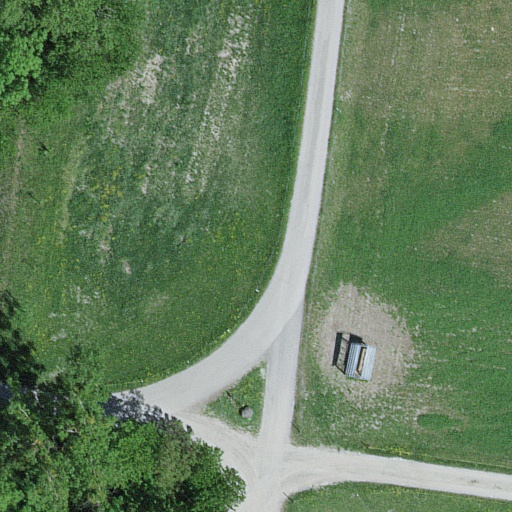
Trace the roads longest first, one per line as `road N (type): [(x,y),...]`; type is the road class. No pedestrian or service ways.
road 1 (track): [(270,460),(326,0)]
road 2 (track): [(270,460),(143,425),(0,404)]
road 3 (track): [(81,416),(180,392),(245,345),(291,282)]
road 4 (track): [(270,460),(511,493)]
